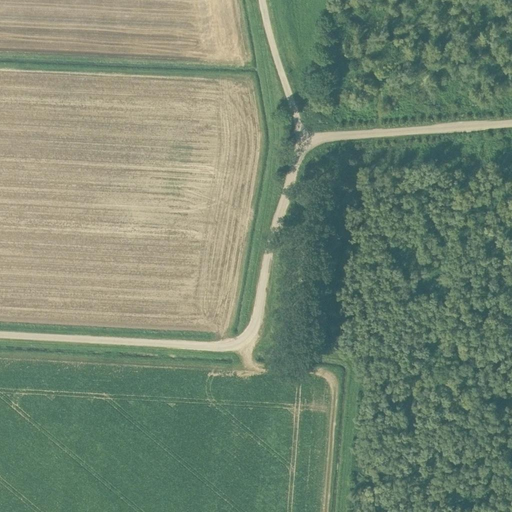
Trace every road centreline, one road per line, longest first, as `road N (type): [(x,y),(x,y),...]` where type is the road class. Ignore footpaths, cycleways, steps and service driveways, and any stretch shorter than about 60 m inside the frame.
road 1 (unclassified): [(0,335),(241,348),(256,321),(299,141)]
road 2 (unclassified): [(299,141),(511,122)]
road 3 (unclassified): [(299,141),(260,0)]
